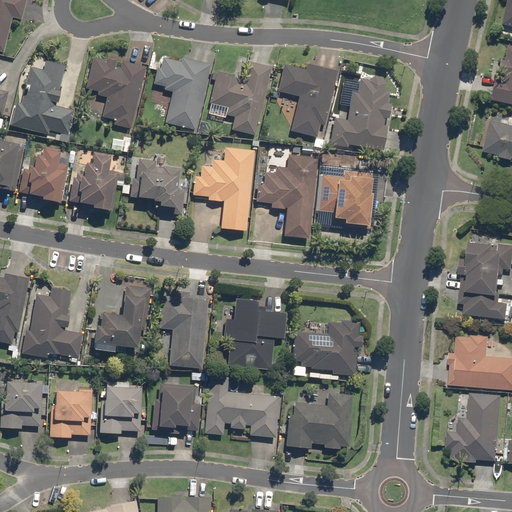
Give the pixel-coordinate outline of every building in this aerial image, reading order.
[(0,0),(0,50),(5,52),(14,17),(23,19),(27,0),(0,0)] [(511,0),(505,0),(499,26),(511,29),(511,0)] [(496,61),(487,102),(511,107),(511,49),(506,48),(503,63),(496,61)] [(114,125),(132,129),(148,66),(95,53),(87,88),(99,91),(98,96),(108,98),(104,117),(116,120),(114,125)] [(165,123),(197,130),(213,64),(183,57),(182,61),(161,56),(155,84),(166,87),(165,90),(173,92),(165,123)] [(17,101),(11,125),(48,134),(47,138),(68,143),(76,109),(58,105),(67,65),(46,60),(44,69),(30,66),(22,102),(17,101)] [(233,129),(256,135),(273,66),(249,61),(245,77),(218,70),(210,104),(228,108),(227,115),(235,117),(233,129)] [(327,126),(340,71),(308,63),(306,69),(285,64),(278,92),(299,97),(291,131),(319,138),(322,125),(327,126)] [(336,117),(331,144),(349,148),(350,144),(385,150),(389,125),(386,125),(387,118),(390,119),(393,103),(389,103),(391,92),(387,91),(388,84),(384,77),(376,75),(369,80),(361,78),(359,91),(353,90),(348,119),(336,117)] [(0,116),(3,117),(9,91),(0,89),(0,116)] [(511,126),(488,121),(480,154),(511,161),(511,126)] [(0,188),(13,192),(22,144),(0,139),(0,188)] [(114,139),(112,149),(128,152),(130,141),(114,139)] [(44,199),(62,203),(70,164),(61,163),(64,150),(41,145),(37,166),(29,164),(29,169),(23,168),(18,192),(44,197),(44,199)] [(248,230),(256,150),(226,147),(225,160),(214,159),(213,166),(202,165),(201,174),(195,174),(193,195),(209,197),(209,200),(224,202),(222,228),(248,230)] [(87,210),(112,214),(119,175),(111,173),(114,155),(91,151),(87,174),(76,172),(71,201),(88,204),(87,210)] [(311,238),(319,157),(289,154),(288,167),(267,165),(265,183),(259,182),(257,201),(273,203),(272,208),(288,210),(285,236),(311,238)] [(158,212),(183,215),(186,188),(180,187),(182,168),(158,165),(158,160),(136,157),(131,198),(160,201),(158,212)] [(333,225),(371,229),(377,173),(322,168),(318,211),(334,212),(333,225)] [(466,303),(465,315),(509,319),(511,302),(502,301),(505,268),(511,268),(511,244),(471,241),(469,258),(463,257),(460,303),(466,303)] [(0,342),(17,345),(30,278),(5,274),(5,277),(0,275),(0,342)] [(99,311),(94,349),(118,352),(119,345),(144,348),(152,288),(127,285),(123,314),(99,311)] [(27,329),(23,354),(50,358),(50,353),(80,358),(84,332),(70,330),(72,316),(68,316),(73,291),(52,287),(50,296),(37,294),(31,330),(27,329)] [(204,368),(210,296),(192,294),(192,290),(177,289),(176,297),(163,295),(160,328),(173,329),(170,366),(204,368)] [(230,340),(228,366),(273,371),(276,339),(286,340),(289,312),(261,310),(262,301),(237,298),(235,319),(227,318),(225,339),(230,340)] [(361,335),(362,320),(342,319),(342,322),(329,321),(328,334),(295,331),(293,361),(302,362),(301,368),(332,370),(332,373),(357,375),(359,347),(364,347),(365,335),(361,335)] [(451,352),(448,384),(511,388),(511,356),(489,354),(491,336),(458,333),(456,353),(451,352)] [(210,375),(204,433),(224,435),(225,426),(251,428),(250,435),(277,437),(281,396),(229,391),(230,377),(210,375)] [(3,401),(1,427),(23,429),(23,425),(42,426),(45,383),(8,381),(7,401),(3,401)] [(155,398),(152,430),(184,433),(184,428),(199,430),(202,401),(196,400),(198,386),(161,382),(159,398),(155,398)] [(102,399),(100,431),(122,433),(123,429),(141,430),(144,386),(107,384),(106,399),(102,399)] [(50,405),(49,436),(72,437),(72,433),(91,434),(93,389),(56,387),(55,405),(50,405)] [(289,413),(286,445),(311,447),(312,445),(350,449),(355,393),(316,390),(315,403),(295,401),(294,413),(289,413)] [(498,463),(504,394),(472,392),(470,417),(460,417),(459,431),(448,430),(446,459),(498,463)] [(158,497),(157,511),(211,511),(212,496),(186,495),(186,498),(182,498),(182,494),(171,493),(171,497),(158,497)] [(138,511),(136,500),(111,504),(111,506),(105,507),(105,508),(87,511),(86,511),(138,511)]
